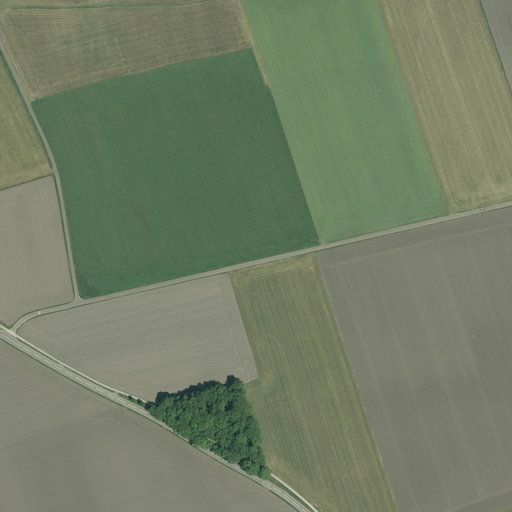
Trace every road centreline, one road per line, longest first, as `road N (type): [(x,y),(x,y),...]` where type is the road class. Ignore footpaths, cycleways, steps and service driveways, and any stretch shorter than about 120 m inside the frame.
road 1 (unclassified): [(78,303),(511,204)]
road 2 (secondary): [(304,511),(7,338)]
road 3 (unclassified): [(78,303),(58,180),(0,43)]
